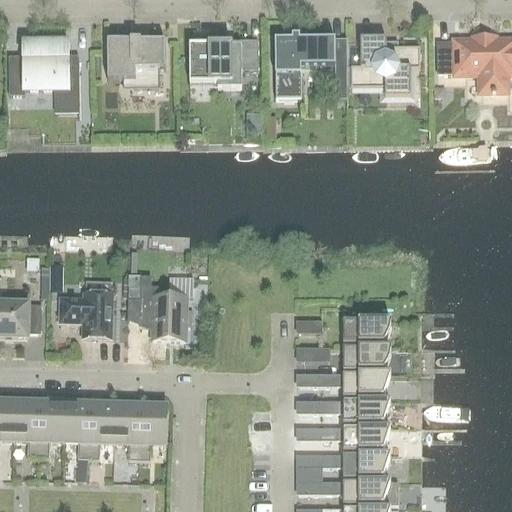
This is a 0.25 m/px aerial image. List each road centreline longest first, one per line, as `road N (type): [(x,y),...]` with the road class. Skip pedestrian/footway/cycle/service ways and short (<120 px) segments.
road 1 (residential): [(509,0),(0,9)]
road 2 (residential): [(0,376),(187,385)]
road 3 (residential): [(187,385),(184,511)]
road 4 (residential): [(283,388),(283,511)]
